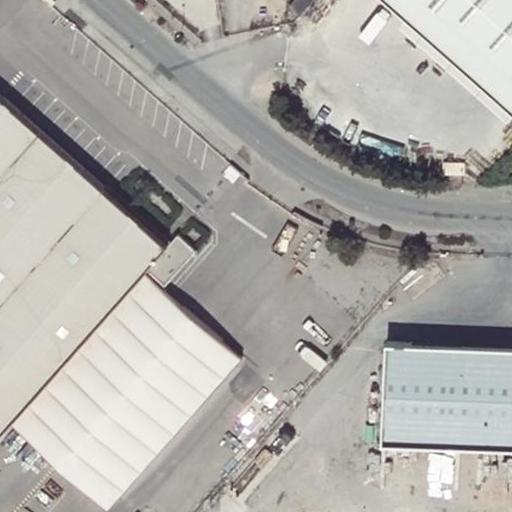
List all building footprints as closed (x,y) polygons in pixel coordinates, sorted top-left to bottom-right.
[(379,0),(401,19),(404,15),(387,0),(379,0)] [(511,0),(387,0),(404,15),(401,19),(509,116),(511,111),(511,0)] [(509,116),(401,19),(394,26),(502,123),(509,116)] [(0,362),(133,211),(0,93),(0,362)] [(443,174),(466,174),(466,162),(443,161),(443,170),(443,174)] [(133,211),(0,362),(0,433),(148,271),(169,288),(200,250),(183,236),(174,247),(133,211)] [(511,446),(511,346),(388,343),(387,442),(511,446)]
